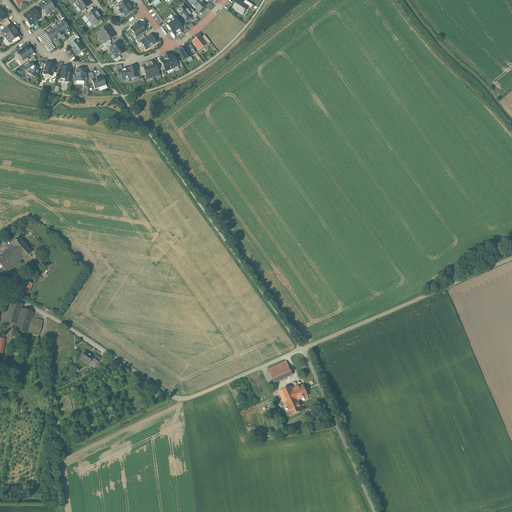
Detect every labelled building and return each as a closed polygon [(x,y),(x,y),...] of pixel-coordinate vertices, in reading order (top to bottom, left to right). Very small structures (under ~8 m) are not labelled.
[(49,0),(48,0),(45,0),(44,1),(39,5),(39,6),(42,10),(46,15),(55,9),(49,0)] [(90,5),(87,0),(78,7),(81,11),(90,5)] [(200,0),(190,0),(188,2),(196,10),(199,12),(206,5),(200,0)] [(245,0),(243,4),(248,7),(244,12),(248,14),(253,5),(245,0)] [(130,7),(126,1),(123,3),(118,7),(120,9),(118,11),(121,14),(123,13),(125,16),(133,10),(130,6),(130,7)] [(243,4),(239,1),(233,8),(237,10),(236,11),(242,15),(244,12),(248,7),(243,4)] [(182,11),(180,13),(187,22),(193,17),(188,12),(184,6),(180,9),(182,11)] [(37,14),(34,9),(33,9),(28,12),(35,22),(40,19),(41,18),(37,14)] [(88,13),(85,15),(88,21),(98,14),(95,9),(93,10),(88,13)] [(191,9),(188,12),(193,17),(194,18),(197,16),(194,12),(191,9)] [(35,22),(28,12),(24,15),(24,16),(27,21),(30,26),(31,25),(35,22)] [(102,20),(98,14),(88,21),(92,26),(94,25),(101,20),(102,20)] [(173,18),(166,23),(167,25),(162,28),(166,35),(171,31),(174,35),(182,30),(179,25),(173,18)] [(55,25),(52,27),(52,28),(44,33),(47,37),(51,43),(57,38),(58,39),(64,35),(63,34),(70,30),(63,20),(60,22),(55,26),(55,25)] [(2,25),(4,30),(11,25),(8,21),(2,25)] [(140,22),(130,29),(136,37),(145,30),(140,22)] [(4,30),(2,32),(5,37),(15,30),(11,25),(4,30)] [(115,36),(108,26),(98,33),(105,43),(109,40),(115,36)] [(15,30),(5,37),(9,43),(11,41),(18,37),(19,36),(15,30)] [(44,33),(37,38),(40,42),(41,42),(45,39),(47,37),(44,33)] [(140,42),(145,38),(143,35),(136,41),(138,44),(140,43),(140,42)] [(140,43),(146,50),(149,47),(150,48),(153,46),(153,45),(156,43),(151,35),(145,38),(140,42),(140,43)] [(201,38),(200,36),(191,42),(199,51),(207,45),(201,38)] [(204,36),(201,38),(207,45),(210,42),(204,36)] [(45,39),(41,42),(47,50),(51,47),(45,39)] [(77,40),(76,39),(71,43),(69,44),(73,50),(76,54),(76,55),(84,49),(77,40)] [(113,53),(122,47),(119,42),(109,48),(113,53)] [(187,47),(186,45),(177,51),(184,61),(193,56),(192,55),(187,47)] [(190,45),(187,47),(192,55),(195,53),(190,45)] [(26,47),(18,53),(19,54),(18,58),(22,58),(22,59),(23,60),(27,58),(33,53),(30,50),(29,51),(26,47)] [(126,52),(122,47),(113,53),(116,58),(119,56),(126,52)] [(172,69),(178,66),(174,58),(172,54),(170,56),(169,55),(166,56),(172,69)] [(160,60),(162,62),(165,69),(166,71),(172,69),(166,56),(163,58),(160,60)] [(34,68),(33,67),(33,66),(31,62),(28,64),(23,68),(25,72),(26,72),(27,73),(26,73),(31,76),(32,76),(37,78),(39,68),(34,67),(34,68)] [(155,62),(149,64),(153,77),(159,75),(158,70),(155,63),(155,62)] [(55,65),(46,63),(44,74),(52,76),(53,73),(53,72),(54,72),(54,69),(55,65)] [(149,64),(143,66),(143,67),(145,74),(147,79),(153,77),(149,64)] [(70,68),(61,67),(60,78),(66,79),(68,80),(69,80),(70,74),(70,68)] [(137,67),(127,69),(129,79),(136,77),(139,77),(138,71),(137,67)] [(122,80),(129,79),(127,69),(122,70),(118,71),(119,75),(121,75),(122,80)] [(86,70),(76,70),(76,81),(84,81),(85,82),(85,79),(86,70)] [(99,77),(95,78),(95,79),(94,79),(91,80),(95,89),(106,85),(103,77),(103,76),(100,77),(99,77)] [(31,252),(18,237),(11,244),(12,245),(23,257),(24,259),(31,252)] [(0,255),(0,264),(7,272),(23,257),(12,245),(0,255)] [(27,283),(21,281),(18,290),(15,297),(21,299),(24,291),(29,293),(32,284),(27,282),(27,283)] [(18,290),(3,284),(0,291),(15,297),(18,290)] [(22,307),(10,304),(5,321),(16,324),(17,324),(21,309),(22,307)] [(21,309),(17,324),(16,324),(15,330),(27,333),(27,332),(31,318),(33,313),(21,309)] [(42,321),(31,318),(27,332),(38,335),(42,321)] [(93,357),(85,352),(80,359),(88,365),(91,361),(97,364),(101,358),(95,354),(93,357)] [(286,361),(269,369),(275,382),(292,375),(286,361)] [(291,387),(283,390),(286,398),(282,400),(284,403),(285,402),(288,407),(293,404),(292,402),(297,400),(295,395),(299,393),(302,400),(313,395),(307,383),(292,390),(291,387)] [(297,400),(292,402),(293,404),(288,407),(290,411),(288,412),(290,416),(302,411),(297,400)]
